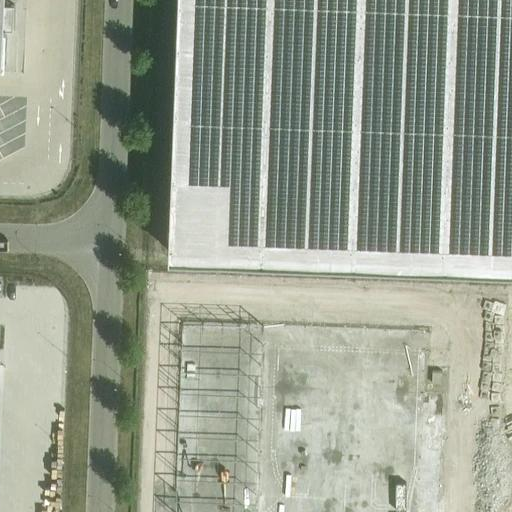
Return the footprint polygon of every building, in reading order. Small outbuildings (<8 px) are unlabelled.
[(0,0),(0,63),(4,63),(5,28),(12,28),(13,3),(0,2),(0,0)] [(511,0),(176,0),(167,250),(511,262),(511,0)] [(288,301),(288,316),(324,316),(324,301),(288,301)] [(182,321),(174,511),(256,511),(264,324),(182,321)] [(425,330),(264,324),(256,511),(438,511),(443,392),(423,392),(425,330)] [(511,386),(511,337),(489,338),(489,347),(476,348),(477,387),(511,386)] [(441,358),(442,344),(429,343),(428,357),(441,358)]
